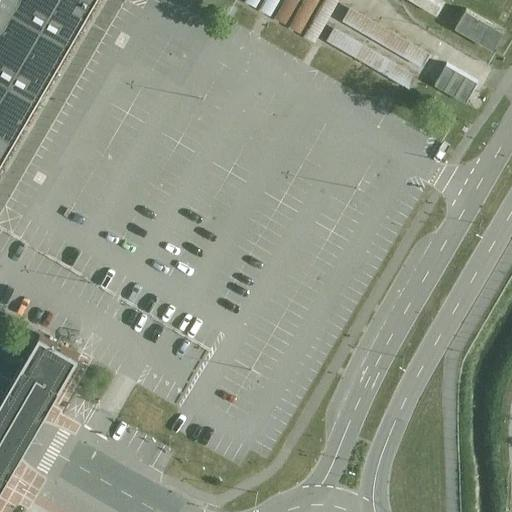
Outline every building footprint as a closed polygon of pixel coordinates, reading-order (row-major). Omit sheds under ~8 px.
[(0,0),(0,163),(95,0),(0,0)] [(506,35),(469,14),(459,31),(497,52),(506,35)] [(384,26),(378,37),(424,63),(430,51),(384,26)] [(478,82),(447,63),(435,84),(466,102),(478,82)] [(0,464),(2,461),(11,445),(17,434),(23,424),(33,408),(68,347),(30,326),(0,378),(0,464)]
